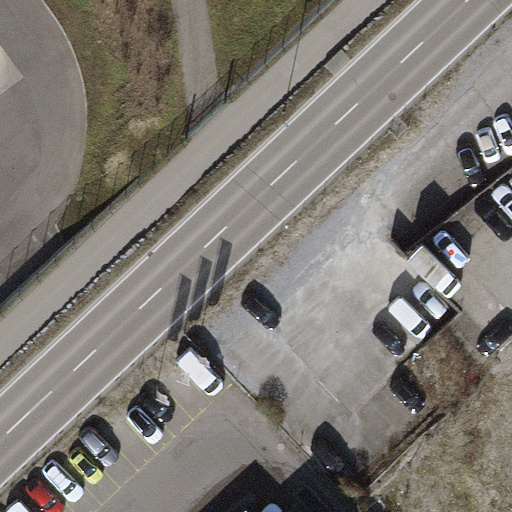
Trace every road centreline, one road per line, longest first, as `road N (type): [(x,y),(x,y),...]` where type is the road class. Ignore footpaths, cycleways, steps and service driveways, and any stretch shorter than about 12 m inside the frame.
road 1 (secondary): [(0,444),(478,0)]
road 2 (unknown): [(247,355),(408,151),(511,68)]
